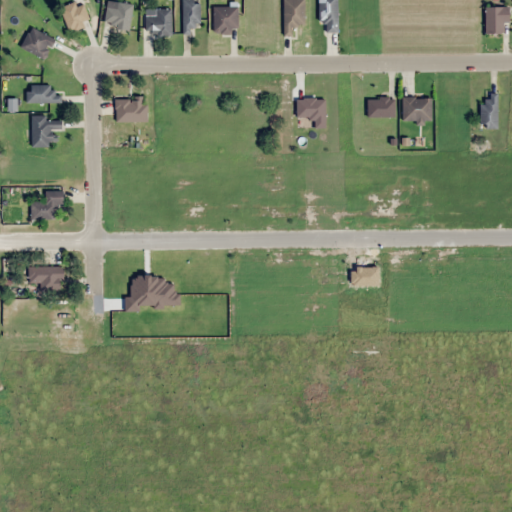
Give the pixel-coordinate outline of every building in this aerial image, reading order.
[(200,27),(199,0),(182,0),(183,35),(193,35),(193,27),(200,27)] [(294,36),(294,27),(305,27),(305,0),(283,0),(283,36),(294,36)] [(318,0),(318,22),(326,22),(326,32),(338,32),(338,0),(318,0)] [(88,26),(83,6),(77,7),(75,2),(61,6),(68,32),(88,26)] [(117,8),(106,7),(104,25),(129,28),(132,4),(117,2),(117,8)] [(238,32),(238,4),(214,4),(214,32),(238,32)] [(510,23),(510,7),(485,7),(485,33),(505,33),(505,23),(510,23)] [(155,10),(155,16),(146,16),(146,34),(172,34),(172,10),(155,10)] [(55,42),(33,26),(20,46),(43,61),(55,42)] [(26,103),(62,103),(62,92),(52,92),(52,86),(26,86),(26,103)] [(497,128),(497,93),(487,93),(487,103),(480,103),(480,128),(497,128)] [(147,122),(147,97),(115,97),(115,122),(147,122)] [(367,117),(395,117),(395,98),(367,98),(367,117)] [(402,98),(402,121),(431,121),(431,98),(402,98)] [(31,116),(31,147),(52,147),(52,131),(62,131),(62,121),(46,121),(46,116),(31,116)] [(46,202),(31,202),(31,219),(60,219),(60,192),(46,192),(46,202)] [(28,267),(28,283),(42,283),(42,290),(63,290),(63,267),(28,267)]
